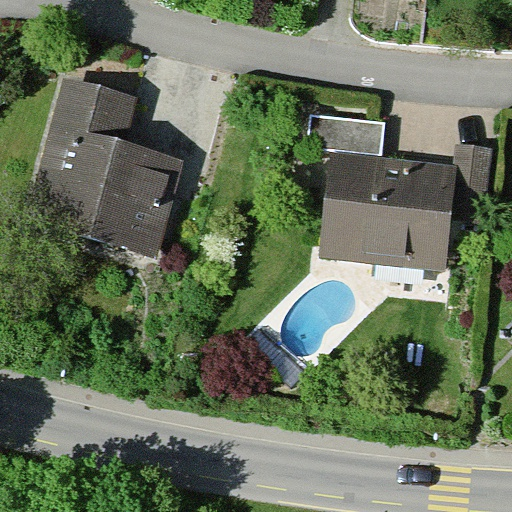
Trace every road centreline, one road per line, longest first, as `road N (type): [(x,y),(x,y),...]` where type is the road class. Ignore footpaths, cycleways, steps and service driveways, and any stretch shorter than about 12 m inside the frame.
road 1 (unclassified): [(511,498),(326,480),(0,405)]
road 2 (residential): [(511,80),(339,67),(45,0)]
